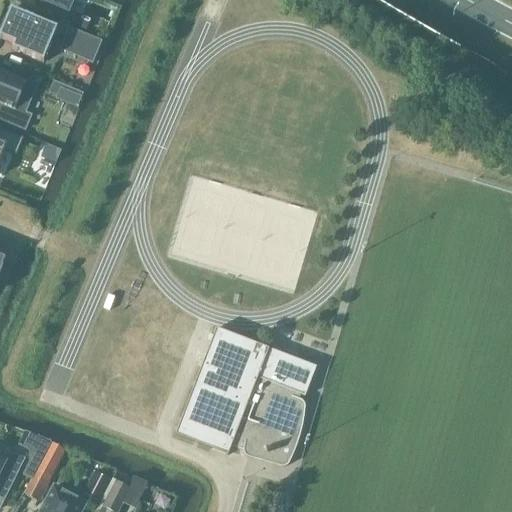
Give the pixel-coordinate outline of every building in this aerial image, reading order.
[(35,0),(68,13),(73,0),(35,0)] [(57,30),(11,11),(0,37),(0,39),(14,45),(12,51),(43,64),(57,30)] [(69,29),(59,51),(93,65),(102,43),(69,29)] [(0,120),(24,131),(30,117),(24,115),(36,87),(0,71),(0,120)] [(0,164),(5,152),(17,157),(24,140),(0,130),(0,164)] [(175,437),(228,457),(231,448),(244,451),(244,456),(247,458),(283,468),(287,467),(290,460),(294,450),(299,436),(304,418),(304,406),(303,404),(300,402),(302,396),(306,398),(318,368),(269,349),(217,329),(175,437)] [(36,467),(47,446),(25,435),(20,446),(31,451),(31,464),(36,467)] [(0,461),(0,510),(25,460),(6,451),(1,462),(0,461)] [(38,503),(52,478),(50,477),(56,466),(43,459),(23,495),(38,503)] [(98,503),(109,481),(94,474),(83,495),(98,503)] [(134,510),(141,496),(115,483),(115,484),(100,511),(118,511),(123,504),(134,510)] [(81,511),(61,501),(55,511),(54,511),(53,511),(81,511)]
